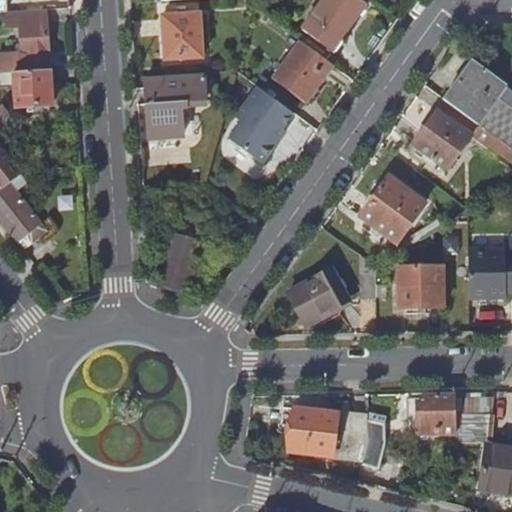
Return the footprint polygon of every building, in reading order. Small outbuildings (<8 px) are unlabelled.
[(366,0),(323,0),(296,38),(302,43),(327,61),(334,51),(336,53),(346,41),(344,39),(368,5),(365,2),(366,0)] [(44,10),(7,12),(5,13),(5,24),(20,23),(23,52),(0,55),(0,73),(49,70),(44,10)] [(163,15),(165,57),(203,55),(200,11),(186,13),(178,13),(163,15)] [(334,66),(327,61),(302,43),(275,80),(307,103),(334,66)] [(511,148),(511,90),(473,62),(445,100),(478,124),(511,148)] [(0,73),(0,93),(16,92),(18,108),(52,105),(50,70),(49,70),(0,73)] [(146,79),(150,139),(192,139),(191,109),(188,109),(188,103),(207,103),(205,76),(146,79)] [(284,129),(295,114),(259,88),(237,118),(243,123),(230,141),(264,164),(280,141),(277,139),(284,129)] [(443,174),(473,133),(478,124),(445,100),(410,149),(421,159),(418,163),(429,171),(432,166),(443,174)] [(0,126),(12,117),(2,104),(0,105),(0,126)] [(509,161),(511,156),(511,148),(478,124),(473,133),(509,161)] [(277,139),(280,141),(287,132),(284,129),(277,139)] [(0,189),(0,190),(10,183),(21,174),(0,147),(0,189)] [(361,217),(397,242),(427,203),(390,177),(361,217)] [(0,190),(0,222),(17,244),(41,224),(10,183),(0,190)] [(232,204),(204,183),(167,185),(169,207),(220,222),(232,204)] [(167,273),(163,287),(171,289),(181,294),(187,280),(196,283),(210,240),(192,235),(191,239),(171,233),(159,270),(167,273)] [(506,294),(511,294),(511,254),(506,255),(506,251),(469,252),(469,301),(490,301),(490,296),(506,296),(506,294)] [(378,297),(377,267),(363,257),(364,297),(378,297)] [(399,267),(400,309),(460,308),(459,266),(399,267)] [(291,295),(308,322),(336,306),(335,304),(344,298),(330,272),(291,295)] [(365,317),(378,317),(378,297),(364,297),(365,317)] [(457,437),(455,394),(418,395),(418,413),(404,413),(405,438),(457,437)] [(492,398),(464,397),(463,438),(490,439),(492,398)] [(370,423),(370,416),(291,410),(289,453),(365,461),(370,439),(370,423)] [(370,439),(365,461),(364,466),(380,468),(386,438),(386,424),(370,423),(370,439)] [(511,494),(511,451),(491,447),(482,489),(511,494)]
